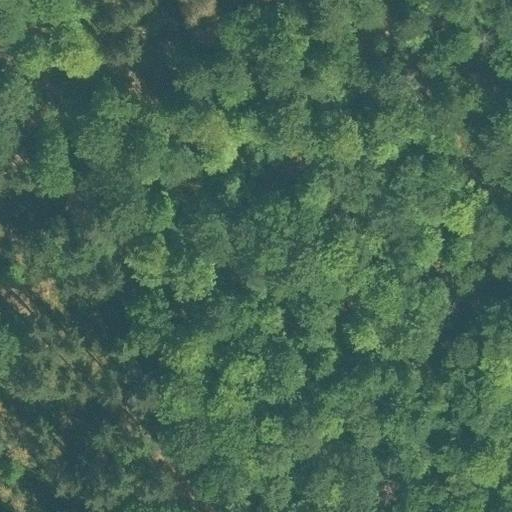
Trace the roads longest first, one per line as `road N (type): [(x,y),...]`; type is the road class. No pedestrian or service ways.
road 1 (track): [(38,0),(202,511)]
road 2 (track): [(250,0),(0,100)]
